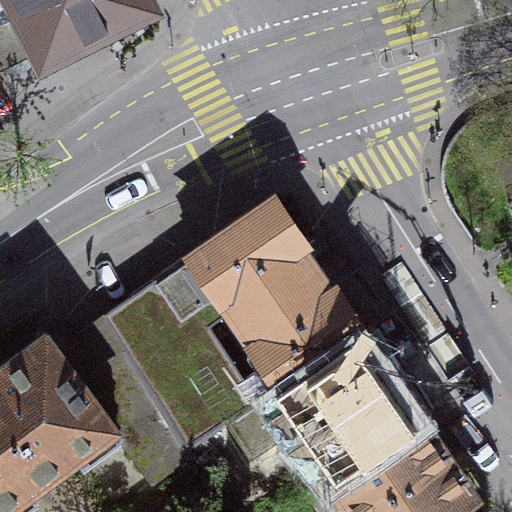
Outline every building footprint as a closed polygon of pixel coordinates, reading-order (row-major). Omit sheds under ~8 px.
[(0,0),(0,66),(42,45),(44,50),(144,0),(0,0)] [(273,195),(127,294),(195,399),(228,377),(199,333),(234,310),(283,381),(362,326),(334,285),(330,288),(314,265),(298,241),(302,238),(273,195)] [(186,448),(188,447),(228,419),(247,406),(236,389),(228,377),(195,399),(127,294),(102,312),(103,314),(186,448)] [(0,364),(0,502),(108,422),(152,481),(191,452),(188,447),(186,448),(103,314),(57,347),(45,331),(0,364)] [(333,476),(419,418),(390,376),(360,332),(364,329),(362,326),(283,381),(247,406),(228,419),(251,454),(287,429),(311,464),(320,457),(333,476)] [(446,458),(419,418),(333,476),(357,511),(445,511),(471,494),(446,458)] [(279,511),(300,511),(294,502),(279,511)]
